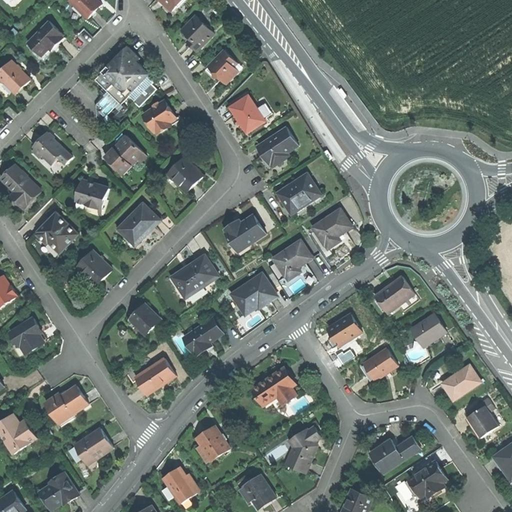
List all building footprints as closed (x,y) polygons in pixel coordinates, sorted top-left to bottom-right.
[(73,0),(72,1),(90,19),(97,12),(104,5),(99,0),(73,0)] [(165,4),(173,11),(183,0),(165,0),(167,2),(165,4)] [(193,47),(198,51),(215,33),(197,16),(183,30),(194,41),(191,44),(193,47)] [(30,43),(44,57),(52,49),(58,43),(60,45),(66,38),(64,36),(65,36),(51,22),(30,43)] [(141,107),(158,89),(153,84),(155,81),(150,76),(151,74),(143,66),(138,61),(141,58),(129,47),(112,64),(99,78),(123,102),(119,107),(124,113),(135,102),(141,107)] [(220,78),(226,85),(239,73),(235,68),(238,65),(225,51),(211,63),(212,65),(212,67),(211,68),(211,69),(215,73),(214,77),(214,78),(216,78),(220,78)] [(12,61),(0,73),(0,80),(2,83),(6,83),(17,94),(24,87),(25,87),(28,84),(32,80),(12,61)] [(206,68),(214,77),(215,73),(211,69),(211,68),(212,67),(212,65),(211,63),(206,68)] [(349,94),(353,92),(348,85),(347,83),(345,84),(343,86),(349,94)] [(240,120),(249,133),(267,121),(250,95),(232,107),(240,120)] [(166,101),(145,115),(156,132),(157,131),(159,134),(173,125),(171,122),(178,118),(172,110),(166,101)] [(272,164),(274,167),(291,156),(289,153),(300,145),(288,127),(260,146),(267,157),(272,164)] [(41,141),(35,147),(51,162),(58,156),(65,148),(49,133),(41,141)] [(107,157),(124,174),(139,159),(142,162),(148,156),(128,136),(116,147),(107,157)] [(74,157),(65,148),(58,156),(67,165),(74,157)] [(331,149),(328,151),(333,158),(334,160),(336,158),(338,157),(331,149)] [(170,174),(188,193),(197,184),(205,176),(186,157),(170,174)] [(12,196),(25,208),(43,191),(17,165),(9,174),(3,179),(16,192),(12,196)] [(280,193),(293,214),(323,195),(309,174),(296,183),(280,193)] [(97,185),(84,181),(78,200),(87,203),(87,205),(101,209),(104,199),(107,200),(110,189),(97,185)] [(120,229),(137,246),(150,232),(162,220),(145,204),(120,229)] [(315,227),(327,245),(330,249),(337,244),(343,240),(340,236),(354,227),(342,209),(315,227)] [(50,242),(61,253),(79,234),(58,214),(47,226),(46,225),(40,232),(41,233),(39,235),(44,240),(48,243),(50,242)] [(228,233),(240,251),(267,234),(255,215),(243,224),(241,221),(234,225),(227,229),(229,233),(228,233)] [(303,240),(275,258),(286,277),(287,276),(290,280),(297,276),(303,272),(300,268),(315,258),(303,240)] [(79,268),(97,286),(106,278),(114,269),(95,251),(79,268)] [(173,277),(187,298),(220,276),(206,255),(189,266),(173,277)] [(278,296),(264,274),(234,294),(247,314),(259,306),(261,308),(266,305),(278,296)] [(5,276),(0,279),(0,307),(1,309),(19,297),(18,296),(19,295),(15,289),(12,285),(11,285),(5,276)] [(377,296),(390,313),(417,294),(404,276),(390,286),(377,296)] [(132,319),(147,335),(162,319),(147,304),(139,312),(132,319)] [(330,328),(340,345),(353,336),(355,338),(364,332),(352,314),(341,321),(330,328)] [(421,339),(426,346),(448,332),(436,315),(414,329),(421,339)] [(22,345),(28,354),(46,343),(40,334),(43,332),(38,324),(35,318),(12,333),(20,346),(22,345)] [(225,334),(215,319),(186,338),(198,356),(204,352),(213,345),(211,343),(225,334)] [(388,349),(365,364),(377,381),(388,373),(400,366),(388,349)] [(178,376),(166,359),(137,378),(148,395),(163,385),(178,376)] [(449,391),(455,401),(483,382),(471,365),(443,383),(449,391)] [(255,389),(265,405),(279,395),(284,403),(297,395),(292,387),(297,384),(286,368),(269,379),(255,389)] [(47,403),(62,426),(77,417),(75,414),(90,404),(83,394),(78,386),(62,397),(61,394),(47,403)] [(476,428),(483,438),(500,426),(491,412),(496,409),(489,398),(466,413),(476,428)] [(16,415),(0,424),(0,430),(15,454),(38,438),(29,423),(24,427),(19,420),(16,415)] [(203,445),(213,460),(231,448),(217,426),(207,433),(199,438),(203,445)] [(308,429),(291,440),(296,447),(288,464),(307,473),(313,458),(319,446),(316,441),(322,437),(315,427),(310,431),(308,429)] [(76,446),(89,465),(115,448),(108,437),(102,429),(76,446)] [(371,453),(385,474),(423,449),(419,443),(415,437),(398,448),(393,439),(371,453)] [(208,464),(213,460),(203,445),(197,448),(208,464)] [(504,468),(511,479),(511,445),(496,457),(504,468)] [(411,479),(422,497),(428,493),(431,497),(446,487),(444,483),(449,479),(443,471),(437,462),(411,479)] [(177,495),(183,503),(201,491),(190,474),(188,476),(182,467),(174,472),(166,478),(171,486),(177,495)] [(42,491),(54,508),(64,502),(65,504),(72,500),(80,495),(65,473),(51,483),(52,484),(42,491)] [(252,496),(260,509),(270,503),(277,498),(263,476),(246,487),(246,488),(243,490),(249,498),(252,496)] [(171,500),(177,495),(171,486),(164,490),(171,500)] [(344,511),(368,511),(375,498),(354,489),(349,502),(344,511)] [(0,511),(23,511),(27,510),(15,492),(0,501),(0,511)]
